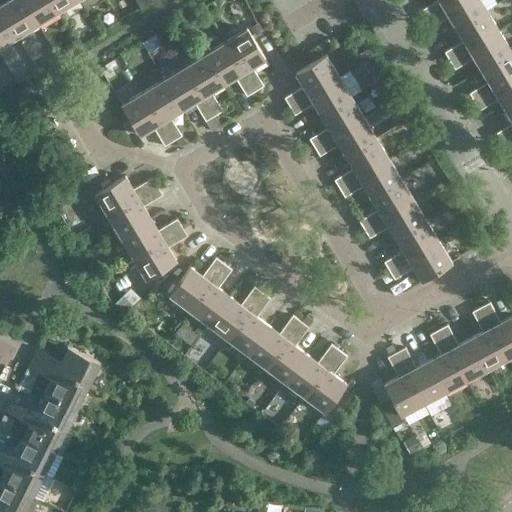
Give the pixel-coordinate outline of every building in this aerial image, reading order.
[(0,6),(18,35),(38,23),(23,0),(10,0),(0,6)] [(23,0),(38,23),(58,10),(51,0),(23,0)] [(51,0),(58,10),(75,0),(51,0)] [(438,0),(420,11),(425,19),(456,0),(438,0)] [(479,0),(456,0),(425,19),(430,27),(450,14),(458,27),(486,10),(479,0)] [(0,46),(18,35),(0,6),(0,46)] [(498,31),(486,10),(458,27),(465,39),(445,51),(450,60),(498,31)] [(247,29),(226,42),(255,90),(263,85),(251,65),(264,57),(247,29)] [(498,31),(450,60),(455,68),(475,56),(483,68),(511,51),(498,31)] [(205,54),(223,83),(235,75),(247,95),(255,90),(226,42),(205,54)] [(359,52),(363,59),(371,54),(367,47),(359,52)] [(511,79),(511,53),(511,51),(483,68),(491,81),(470,93),(475,101),(511,79)] [(205,54),(185,67),(214,115),(222,110),(210,90),(223,83),(205,54)] [(286,97),(291,105),(338,76),(325,55),(297,72),(305,85),(286,97)] [(164,79),(182,108),(194,100),(206,120),(214,115),(185,67),(164,79)] [(351,97),(338,76),(291,105),(296,113),(315,101),(323,114),(351,97)] [(164,79),(144,92),(173,140),(182,135),(169,115),(182,108),(164,79)] [(511,79),(475,101),(480,110),(500,97),(507,110),(511,106),(511,79)] [(123,105),(140,133),(153,125),(165,145),(173,140),(144,92),(123,105)] [(363,117),(351,97),(323,114),(330,126),(310,138),(315,146),(363,117)] [(511,106),(507,110),(511,117),(511,123),(495,134),(500,142),(511,134),(511,106)] [(218,124),(213,116),(206,120),(211,129),(218,124)] [(340,142),(347,155),(376,138),(363,117),(315,146),(320,154),(340,142)] [(511,134),(500,142),(505,150),(511,146),(511,134)] [(388,158),(376,138),(347,155),(355,167),(336,179),(340,187),(388,158)] [(400,179),(388,158),(340,187),(345,195),(365,183),(372,196),(400,179)] [(109,215),(157,186),(152,178),(133,189),(125,177),(126,177),(125,176),(95,194),(109,215)] [(413,199),(400,179),(372,196),(380,208),(360,220),(365,228),(413,199)] [(109,215),(121,235),(150,218),(142,206),(162,194),(157,186),(109,215)] [(425,220),(413,199),(365,228),(370,236),(389,225),(397,237),(425,220)] [(121,235),(134,256),(182,227),(177,219),(158,231),(150,218),(121,235)] [(438,241),(425,220),(397,237),(405,250),(385,262),(390,270),(438,241)] [(174,259),(170,252),(167,247),(187,235),(182,227),(134,256),(146,276),(145,276),(146,277),(175,259),(175,258),(174,259)] [(480,231),(467,239),(473,248),(486,240),(480,231)] [(438,241),(390,270),(395,278),(414,266),(422,279),(451,262),(438,241)] [(202,276),(191,267),(190,266),(170,294),(171,295),(171,294),(190,308),(223,263),(216,258),(202,276)] [(190,308),(209,323),(229,296),(217,287),(231,269),(223,263),(190,308)] [(241,305),(229,296),(209,323),(228,337),(262,292),(255,287),(241,305)] [(128,292),(118,302),(127,312),(137,302),(128,292)] [(228,337),(247,352),(267,325),(256,316),(270,298),(262,292),(228,337)] [(511,316),(500,322),(489,301),(481,306),(508,356),(511,354),(511,316)] [(486,368),(508,356),(481,306),(472,310),(484,331),(471,338),(486,368)] [(247,352),(267,366),(301,320),(293,315),(279,333),(267,325),(247,352)] [(286,380),(306,353),(295,344),(308,326),(301,320),(267,366),(286,380)] [(486,368),(471,338),(458,345),(447,325),(439,329),(465,379),(486,368)] [(444,390),(465,379),(439,329),(431,334),(441,354),(429,361),(444,390)] [(286,380),(305,395),(339,350),(331,344),(318,362),(306,353),(286,380)] [(38,347),(33,356),(89,384),(93,375),(91,374),(98,360),(68,345),(61,359),(48,352),(38,347)] [(423,401),(444,390),(429,361),(416,367),(405,347),(397,352),(423,401)] [(346,355),(339,350),(305,395),(324,409),(324,410),(345,382),(344,382),(333,374),(346,355)] [(402,412),(423,401),(397,352),(388,356),(399,376),(386,383),(386,382),(385,383),(391,395),(380,401),(393,426),(405,420),(402,413),(402,412)] [(53,376),(45,391),(74,405),(81,392),(84,393),(89,384),(33,356),(28,365),(39,370),(53,376)] [(32,384),(22,379),(18,386),(28,391),(32,384)] [(74,405),(45,391),(39,404),(26,397),(26,396),(16,391),(11,401),(66,429),(70,420),(68,418),(74,405)] [(29,421),(23,435),(52,450),(59,436),(62,437),(66,429),(11,401),(6,410),(17,415),(29,421)] [(0,421),(0,422),(10,428),(15,420),(4,414),(0,421)] [(0,438),(0,451),(44,473),(48,464),(46,463),(52,450),(23,435),(16,447),(3,441),(4,441),(0,438)] [(410,437),(408,446),(415,448),(417,439),(410,437)] [(44,473),(0,451),(0,461),(7,465),(0,479),(30,494),(37,481),(39,483),(44,473)] [(0,507),(9,511),(24,511),(26,508),(29,510),(36,497),(30,494),(0,479),(0,480),(0,507)]
